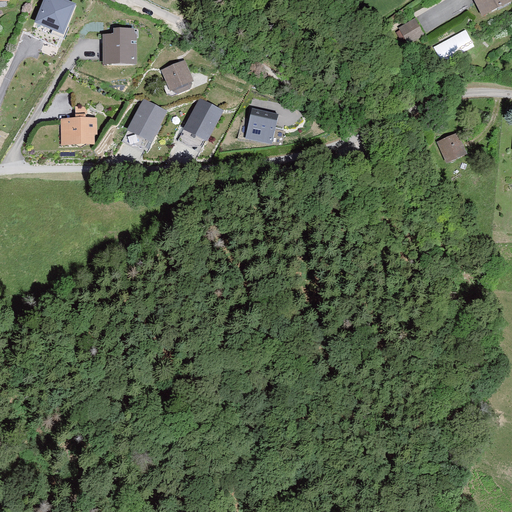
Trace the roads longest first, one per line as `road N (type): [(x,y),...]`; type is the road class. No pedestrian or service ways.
road 1 (residential): [(382,121),(315,152),(244,165),(0,171)]
road 2 (residential): [(382,121),(315,98),(140,0)]
road 3 (residential): [(511,94),(453,95),(382,121)]
